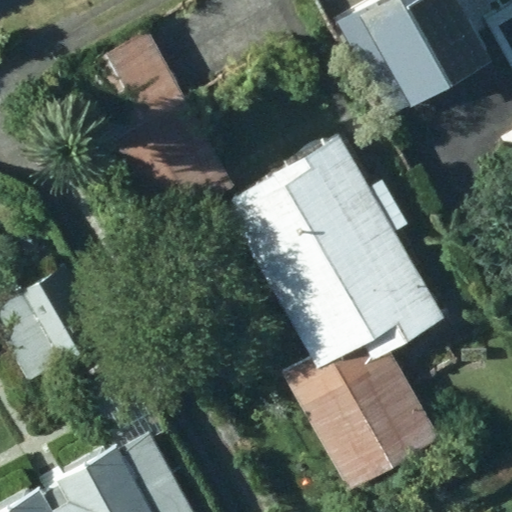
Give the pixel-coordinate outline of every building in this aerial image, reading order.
[(483,38),(461,0),(337,0),(328,5),(387,98),(483,38)] [(228,175),(144,21),(63,66),(147,221),(228,175)] [(314,346),(284,363),(345,470),(428,423),(379,336),(436,303),(388,217),(403,208),(378,165),(363,173),(334,121),(223,184),(314,346)] [(101,325),(60,256),(0,290),(0,326),(25,370),(101,325)] [(0,511),(188,511),(144,431),(118,445),(109,429),(53,460),(59,469),(37,482),(31,472),(0,489),(0,511)]
